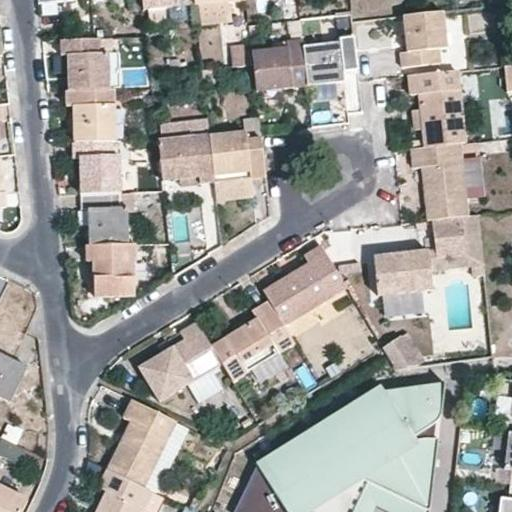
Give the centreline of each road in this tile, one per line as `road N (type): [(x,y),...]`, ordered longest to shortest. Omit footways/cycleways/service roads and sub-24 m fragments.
road 1 (residential): [(46,277),(19,0)]
road 2 (residential): [(60,373),(296,226)]
road 3 (residential): [(296,226),(366,180),(359,151),(348,146),(302,148),(289,163)]
road 4 (residential): [(43,511),(64,467),(60,373)]
